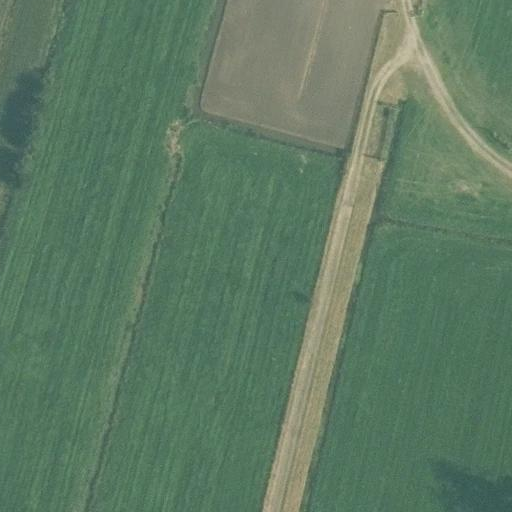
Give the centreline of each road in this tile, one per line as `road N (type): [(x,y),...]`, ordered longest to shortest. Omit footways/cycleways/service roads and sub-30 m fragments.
road 1 (track): [(273,511),(395,0)]
road 2 (track): [(405,0),(431,78),(468,134),(511,173)]
